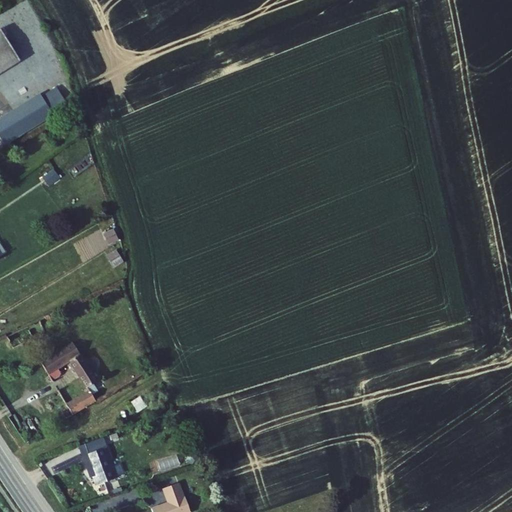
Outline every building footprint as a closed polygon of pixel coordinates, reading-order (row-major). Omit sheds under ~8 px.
[(0,29),(0,74),(20,63),(1,29),(0,29)] [(55,88),(40,97),(39,95),(0,120),(0,138),(6,147),(52,116),(50,112),(65,102),(55,88)] [(54,170),(43,179),(50,187),(60,178),(54,170)] [(109,246),(119,241),(113,229),(103,234),(109,246)] [(117,249),(106,256),(114,268),(124,262),(117,249)] [(7,335),(13,347),(46,333),(39,321),(7,335)] [(42,362),(48,373),(69,360),(86,385),(97,379),(71,341),(67,344),(68,345),(42,362)] [(66,401),(73,412),(95,399),(88,389),(66,401)] [(107,433),(83,442),(87,452),(91,451),(103,481),(122,474),(107,433)] [(151,504),(154,511),(186,511),(193,510),(188,494),(185,495),(180,482),(165,487),(169,498),(151,504)]
